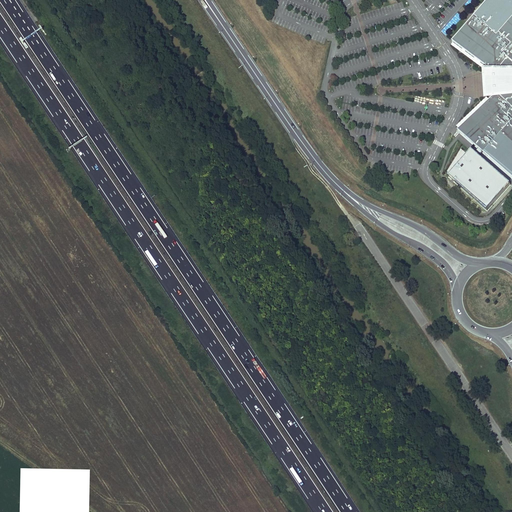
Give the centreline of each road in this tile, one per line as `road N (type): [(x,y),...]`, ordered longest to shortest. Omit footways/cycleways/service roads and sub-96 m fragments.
road 1 (motorway): [(348,511),(6,0)]
road 2 (motorway): [(0,24),(325,511)]
road 3 (primary): [(226,29),(348,193)]
road 4 (primary): [(482,260),(348,193)]
road 5 (primary): [(348,193),(442,264),(455,293)]
